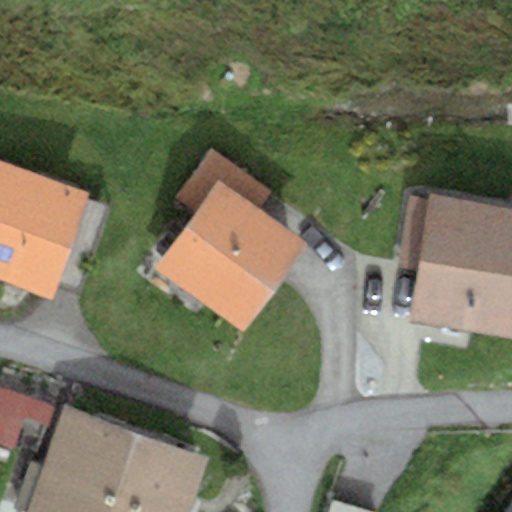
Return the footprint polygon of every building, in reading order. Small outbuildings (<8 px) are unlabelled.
[(176,196),(197,211),(154,269),(241,333),(308,244),(258,207),(269,193),(211,149),(176,196)] [(90,191),(0,159),(0,281),(48,299),(54,282),(76,290),(105,206),(87,200),(90,191)] [(511,206),(430,193),(429,198),(408,195),(396,267),(418,271),(409,322),(511,339),(511,206)] [(0,386),(0,441),(12,446),(22,418),(48,427),(56,406),(0,386)] [(189,511),(209,457),(62,405),(40,465),(28,461),(9,511),(189,511)] [(511,511),(511,499),(503,511),(511,511)] [(369,511),(329,500),(325,511),(369,511)]
